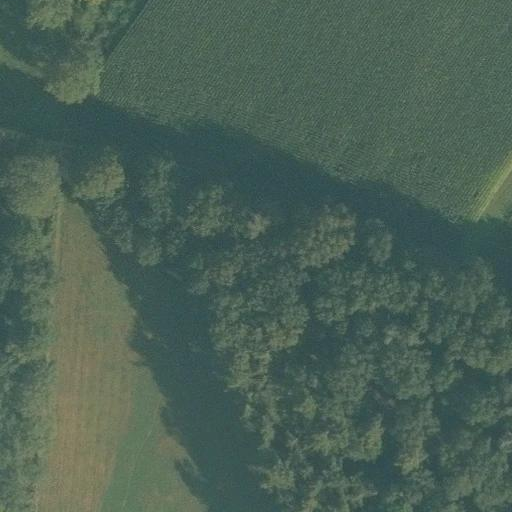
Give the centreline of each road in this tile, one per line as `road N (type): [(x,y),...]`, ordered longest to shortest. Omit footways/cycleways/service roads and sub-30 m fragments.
road 1 (track): [(511,493),(283,359),(52,154),(7,134)]
road 2 (track): [(7,134),(71,131),(511,289)]
